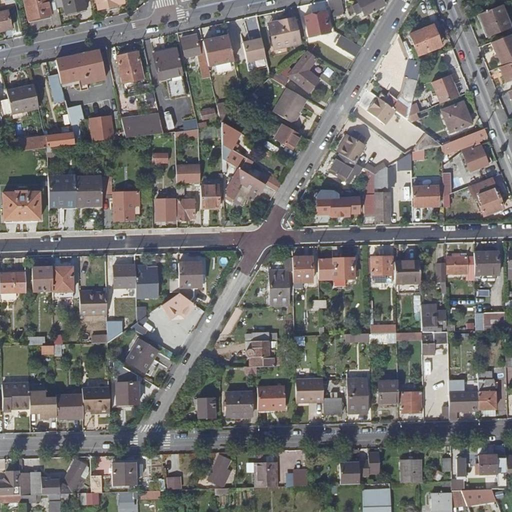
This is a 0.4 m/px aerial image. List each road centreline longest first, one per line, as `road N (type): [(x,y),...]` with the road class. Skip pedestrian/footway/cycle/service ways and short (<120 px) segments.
road 1 (residential): [(140,441),(511,429)]
road 2 (residential): [(405,0),(262,237)]
road 3 (residential): [(0,245),(262,237)]
road 4 (residential): [(262,237),(511,231)]
road 5 (residential): [(262,237),(140,441)]
road 6 (residential): [(511,166),(447,0)]
road 7 (residential): [(0,55),(166,19)]
road 8 (residential): [(0,445),(140,441)]
